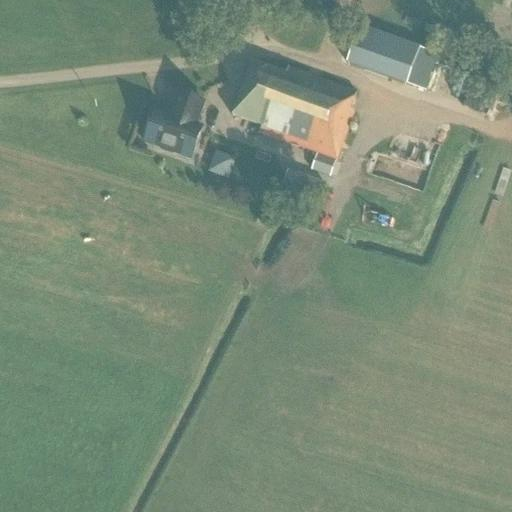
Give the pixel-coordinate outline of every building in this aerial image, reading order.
[(422,54),(363,34),(351,70),(409,90),(422,54)] [(285,75),(254,63),(234,116),(265,128),(262,134),(317,155),(337,163),(357,114),(350,111),(357,93),(288,67),(285,75)] [(204,103),(179,94),(173,112),(175,113),(173,118),(155,112),(144,143),(162,149),(162,150),(172,154),(172,153),(191,160),(202,128),(195,126),(204,103)] [(390,165),(418,170),(423,142),(397,137),(394,159),(378,156),(374,175),(388,177),(390,165)] [(331,178),(337,163),(317,155),(311,171),(331,178)] [(499,181),(507,183),(511,163),(502,161),(499,181)] [(327,185),(287,171),(278,197),(318,211),(327,185)] [(471,218),(478,184),(468,182),(461,216),(471,218)]
